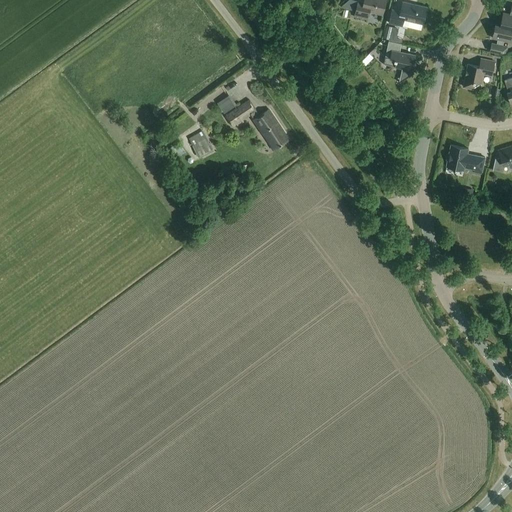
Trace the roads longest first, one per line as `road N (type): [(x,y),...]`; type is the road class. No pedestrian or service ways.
road 1 (residential): [(212,0),(362,200),(421,197)]
road 2 (unclassified): [(428,113),(442,56),(479,0)]
